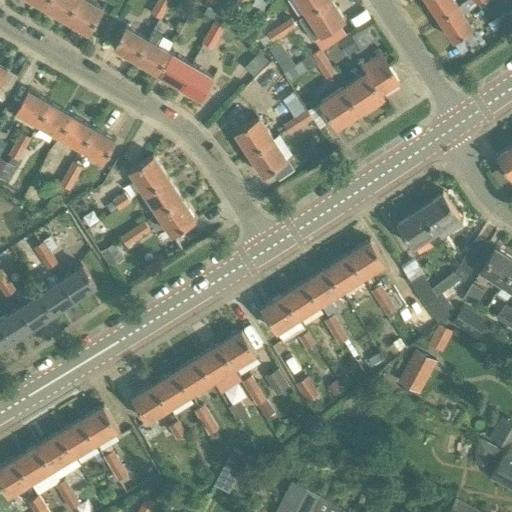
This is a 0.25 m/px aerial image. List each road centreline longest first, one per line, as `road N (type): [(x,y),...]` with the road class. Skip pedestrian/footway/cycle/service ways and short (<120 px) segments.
road 1 (residential): [(269,249),(202,150),(174,125),(0,28)]
road 2 (secondary): [(269,249),(0,416)]
road 3 (secondary): [(443,135),(269,249)]
road 4 (residential): [(459,124),(378,0)]
